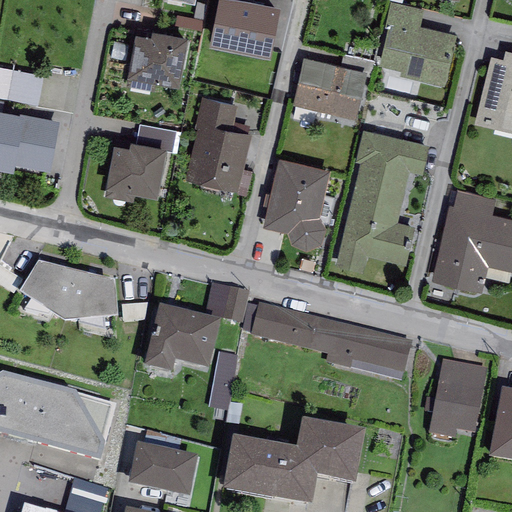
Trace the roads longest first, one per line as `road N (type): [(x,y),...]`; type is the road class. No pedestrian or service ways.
road 1 (residential): [(0,213),(415,312)]
road 2 (residential): [(415,312),(489,0)]
